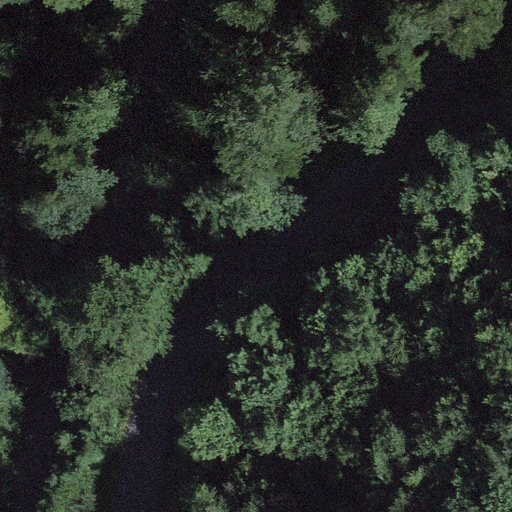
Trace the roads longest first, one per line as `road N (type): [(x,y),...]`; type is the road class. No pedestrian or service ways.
road 1 (unclassified): [(137,511),(145,447),(188,350),(421,95),(493,0)]
road 2 (unclassified): [(165,0),(136,157),(19,511)]
